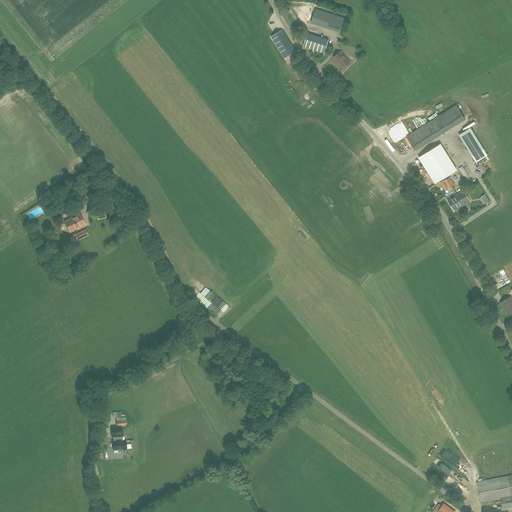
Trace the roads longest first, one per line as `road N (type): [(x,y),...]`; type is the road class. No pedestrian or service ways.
road 1 (unclassified): [(468,511),(190,302),(137,210),(0,38)]
road 2 (unclassified): [(511,352),(437,212),(328,86),(269,0)]
